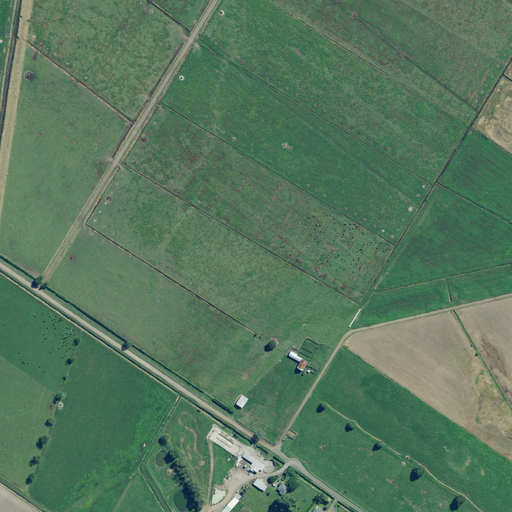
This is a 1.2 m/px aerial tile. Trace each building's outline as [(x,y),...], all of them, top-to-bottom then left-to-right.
[(297,355),(291,352),(289,356),(300,362),(302,359),(297,356),(297,355)] [(307,363),(302,360),(297,368),(302,371),(307,363)] [(248,399),(242,395),(236,404),(242,408),(248,399)] [(253,469),(253,470),(257,473),(259,470),(262,471),(265,466),(245,452),(243,457),(253,463),(250,467),(251,468),(253,469)] [(264,491),(268,486),(265,484),(257,478),(253,484),(261,490),(261,489),(264,491)] [(289,488),(282,483),(277,489),(281,492),(280,493),(284,496),(289,488)] [(229,511),(239,501),(238,500),(241,497),(237,494),(221,511),(229,511)]
